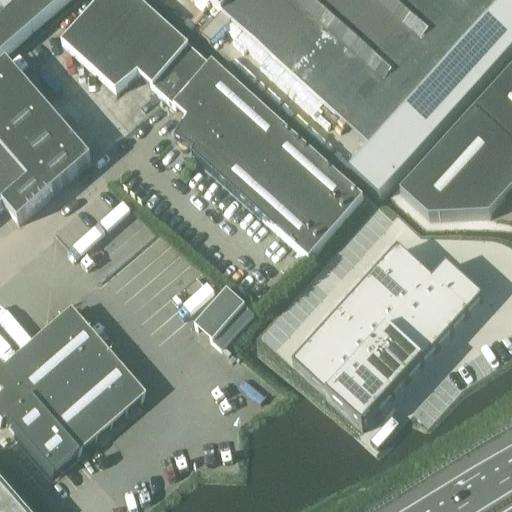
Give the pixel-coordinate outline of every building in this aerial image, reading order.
[(0,0),(0,62),(72,0),(0,0)] [(140,80),(175,111),(210,72),(132,0),(105,0),(63,48),(118,97),(140,80)] [(201,0),(221,17),(236,0),(201,0)] [(511,0),(236,0),(221,17),(370,152),(349,175),(379,202),(511,56),(511,0)] [(0,74),(0,214),(4,211),(19,228),(92,165),(8,68),(0,74)] [(210,72),(175,111),(188,123),(175,144),(194,156),(192,160),(309,265),(363,204),(212,69),(210,72)] [(511,74),(402,198),(430,224),(492,221),(511,198),(511,74)] [(398,253),(293,369),(328,400),(327,401),(364,434),(483,302),(447,269),(433,284),(398,253)] [(0,430),(4,427),(51,482),(144,403),(69,316),(3,374),(0,370),(0,430)]
